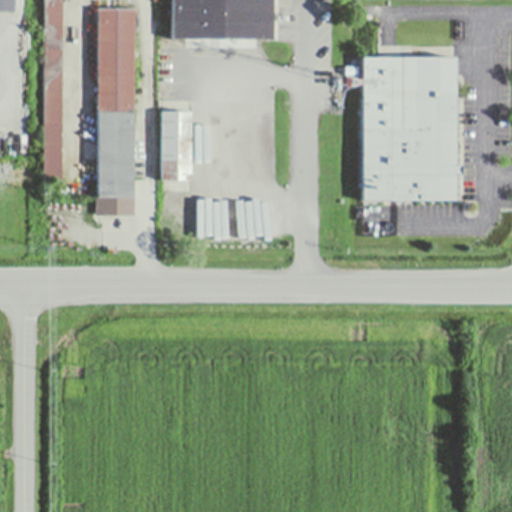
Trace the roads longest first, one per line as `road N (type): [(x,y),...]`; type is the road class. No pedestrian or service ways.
road 1 (secondary): [(511,284),(0,284)]
road 2 (tertiary): [(25,511),(23,284)]
